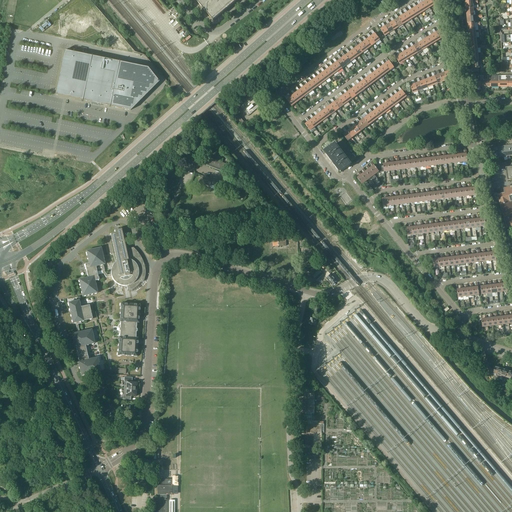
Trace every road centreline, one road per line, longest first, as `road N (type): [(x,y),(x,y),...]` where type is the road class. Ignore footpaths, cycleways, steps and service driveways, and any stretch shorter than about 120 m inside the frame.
road 1 (residential): [(134,448),(144,419),(154,278),(170,258),(316,294),(379,278),(427,327),(458,337)]
road 2 (primary): [(7,261),(66,222),(319,0)]
road 3 (primary): [(306,0),(59,213),(1,246)]
road 4 (residential): [(408,0),(278,95),(295,122)]
road 5 (residential): [(450,15),(295,122)]
road 6 (residential): [(458,60),(404,78),(312,145)]
road 7 (primary): [(100,469),(36,339)]
road 8 (unclassified): [(0,114),(16,37),(59,41)]
road 9 (residential): [(367,158),(369,146),(417,110),(464,97)]
